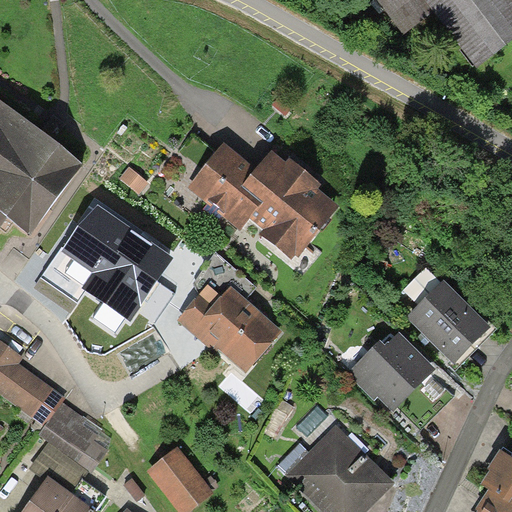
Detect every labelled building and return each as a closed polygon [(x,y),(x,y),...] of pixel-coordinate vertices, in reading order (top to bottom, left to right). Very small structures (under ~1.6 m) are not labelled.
[(511,43),(511,0),(375,0),(405,38),(434,17),(477,70),(511,43)] [(84,165),(0,103),(0,228),(7,219),(30,237),(51,208),(52,209),(84,165)] [(253,168),(224,144),(188,188),(240,232),(250,220),(263,205),(242,189),(257,171),(253,168)] [(286,164),(272,153),(257,171),(242,189),(263,205),(250,220),(263,231),(259,235),(292,261),(295,257),(298,259),(338,206),(319,191),(322,187),(306,173),(289,160),(286,164)] [(492,330),(444,282),(406,319),(426,338),(454,367),(492,330)] [(221,298),(208,287),(178,322),(191,334),(221,298)] [(283,333),(231,288),(221,298),(191,334),(202,343),(205,339),(210,343),(246,375),(283,333)] [(436,371),(399,333),(386,347),(380,342),(347,374),(374,402),(378,398),(393,413),(436,371)] [(24,359),(0,341),(0,394),(45,427),(63,403),(66,399),(19,364),(24,359)] [(87,420),(63,403),(45,427),(39,436),(49,443),(30,471),(45,481),(47,478),(72,496),(89,472),(91,474),(108,451),(94,441),(98,435),(83,425),(87,420)] [(368,511),(372,509),(396,485),(337,426),(286,477),(321,511),(368,511)] [(192,511),(214,495),(178,449),(148,472),(179,511),(192,511)] [(511,511),(511,459),(500,451),(487,471),(490,473),(481,486),(489,491),(476,510),(478,511),(511,511)] [(93,511),(72,496),(47,478),(45,481),(22,511),(93,511)]
